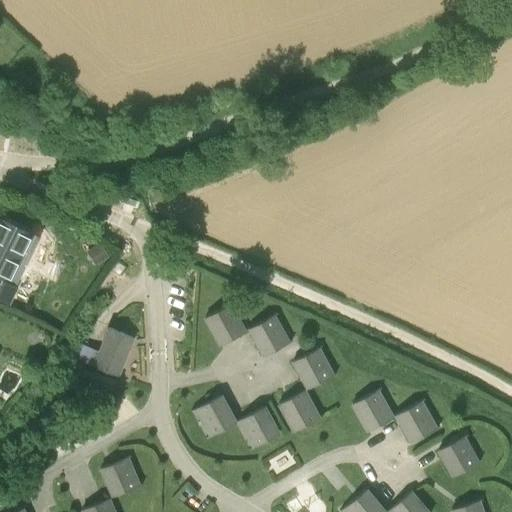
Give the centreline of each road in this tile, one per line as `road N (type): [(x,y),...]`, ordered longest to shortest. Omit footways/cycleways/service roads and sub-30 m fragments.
road 1 (track): [(0,167),(146,152),(371,75),(511,3)]
road 2 (track): [(511,393),(171,238)]
road 3 (residential): [(0,173),(146,228)]
